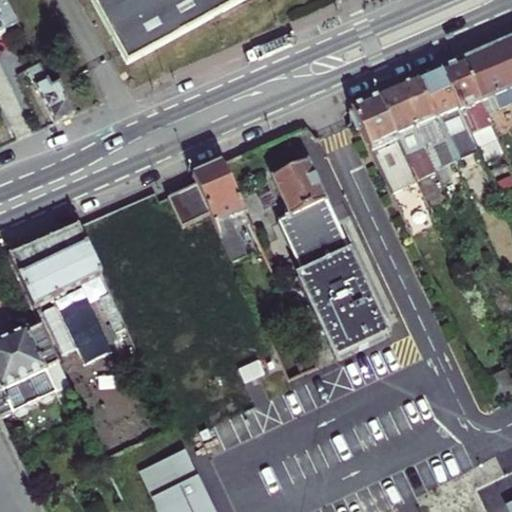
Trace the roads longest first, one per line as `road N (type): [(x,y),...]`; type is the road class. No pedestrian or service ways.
road 1 (secondary): [(0,220),(511,0)]
road 2 (secondary): [(435,0),(0,186)]
